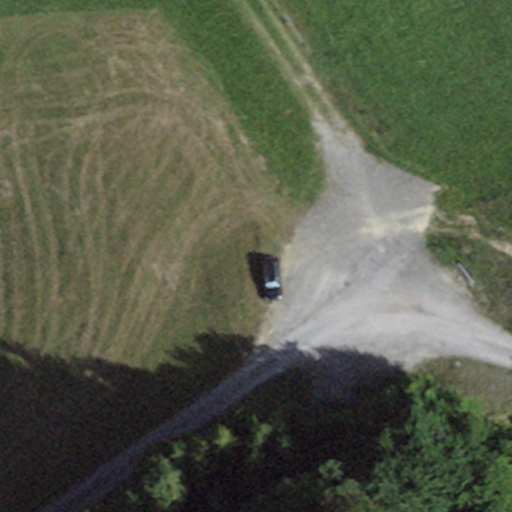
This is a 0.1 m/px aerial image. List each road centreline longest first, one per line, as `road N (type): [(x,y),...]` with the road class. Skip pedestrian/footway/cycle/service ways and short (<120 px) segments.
road 1 (track): [(53,511),(369,298)]
road 2 (track): [(258,0),(354,186),(369,298)]
road 3 (track): [(369,298),(511,345)]
